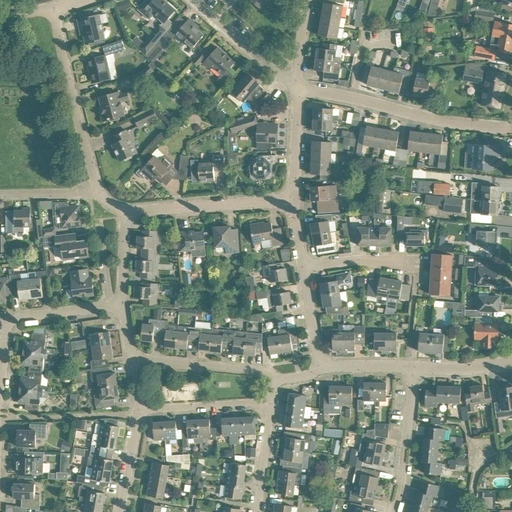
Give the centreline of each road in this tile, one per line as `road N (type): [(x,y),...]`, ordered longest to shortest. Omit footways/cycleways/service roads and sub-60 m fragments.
road 1 (residential): [(511,128),(298,87)]
road 2 (residential): [(99,192),(53,8)]
road 3 (residential): [(293,200),(125,210)]
road 4 (unclassified): [(131,358),(265,371),(274,380)]
road 5 (residential): [(393,511),(413,367)]
road 6 (residential): [(298,87),(194,0)]
road 7 (residential): [(4,341),(17,317),(122,304)]
road 8 (residential): [(139,408),(270,404)]
